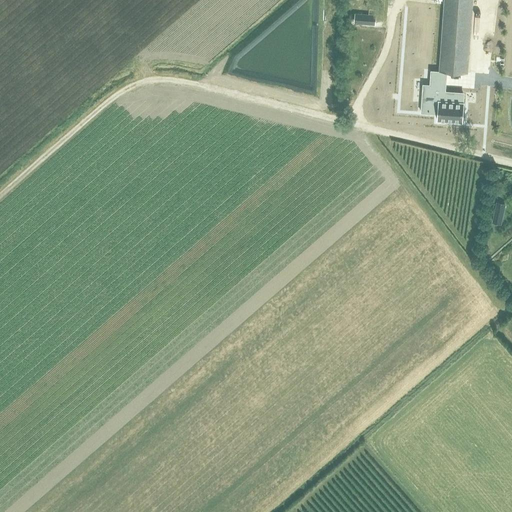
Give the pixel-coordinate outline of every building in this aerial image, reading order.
[(445,0),(441,70),(447,70),(469,72),(474,0),(445,0)] [(355,14),(355,22),(362,22),(362,20),(375,21),(375,15),(355,14)] [(404,53),(405,22),(395,22),(394,53),(404,53)] [(422,102),(421,112),(438,113),(437,120),(462,121),(464,102),(464,95),(463,95),(463,92),(454,92),(454,95),(445,94),(446,91),(447,70),(441,70),(439,70),(431,69),(430,85),(423,84),(422,102)] [(496,202),(492,222),(501,224),(505,203),(496,202)]
